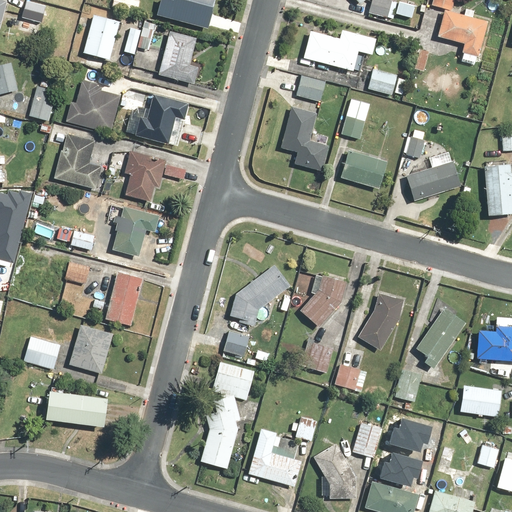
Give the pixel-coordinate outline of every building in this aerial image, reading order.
[(140,1),(135,0),(110,0),(109,8),(137,14),(140,1)] [(166,0),(157,0),(153,16),(205,31),(213,0),(168,0),(168,1),(166,0)] [(431,0),(430,7),(442,10),(435,37),(461,43),(458,54),(461,55),(459,61),(474,65),(484,22),(470,18),(472,11),(461,9),(460,14),(449,12),(451,0),(431,0)] [(44,6),(23,2),(16,31),(37,36),(44,6)] [(117,23),(90,15),(80,54),(107,62),(117,23)] [(143,18),(140,31),(134,50),(143,52),(152,21),(143,18)] [(140,31),(128,27),(120,53),(133,57),(134,50),(140,31)] [(307,32),(300,59),(358,74),(363,54),(368,56),(372,40),(338,31),(336,39),(307,32)] [(193,40),(166,33),(155,76),(191,85),(196,69),(186,66),(193,40)] [(429,52),(418,49),(412,67),(424,71),(429,52)] [(0,92),(15,89),(8,62),(0,63),(0,92)] [(406,78),(395,75),(370,68),(364,90),(389,97),(390,93),(401,96),(406,78)] [(325,82),(298,76),(293,96),(320,103),(325,82)] [(70,99),(65,118),(111,131),(121,93),(102,88),(103,82),(84,77),(77,101),(70,99)] [(39,86),(34,85),(27,117),(47,122),(53,90),(49,89),(51,82),(40,80),(39,86)] [(489,86),(475,83),(473,93),(487,97),(489,86)] [(136,117),(131,136),(165,145),(172,119),(182,121),(187,105),(150,95),(143,119),(136,117)] [(484,99),(473,96),(466,118),(477,122),(484,99)] [(368,103),(350,98),(339,136),(358,141),(368,103)] [(314,113),(288,107),(278,148),(293,152),(290,165),(320,172),(327,146),(307,142),(314,113)] [(424,134),(409,129),(402,155),(417,160),(424,134)] [(511,130),(499,131),(500,153),(511,152),(511,130)] [(62,134),(51,178),(93,188),(99,166),(86,163),(92,141),(62,134)] [(163,161),(127,152),(122,173),(127,174),(122,194),(147,201),(151,186),(156,188),(163,161)] [(344,152),(337,178),(375,189),(382,163),(344,152)] [(448,162),(403,177),(411,201),(456,185),(448,162)] [(508,165),(481,167),(484,216),(511,214),(510,194),(511,194),(511,172),(508,173),(508,165)] [(0,256),(11,259),(32,189),(20,185),(19,190),(9,187),(8,193),(0,191),(0,256)] [(67,194),(60,194),(59,209),(66,210),(67,194)] [(96,197),(87,195),(83,212),(91,214),(96,197)] [(85,199),(77,197),(72,219),(79,220),(85,199)] [(157,215),(121,206),(109,250),(136,257),(143,231),(152,233),(157,215)] [(94,237),(69,231),(66,246),(91,252),(94,237)] [(50,251),(26,245),(23,257),(47,263),(50,251)] [(88,265),(67,261),(63,279),(85,283),(88,265)] [(287,286),(271,265),(232,295),(226,316),(234,318),(233,322),(251,326),(255,311),(287,286)] [(26,271),(19,297),(53,305),(60,280),(26,271)] [(11,273),(1,272),(0,279),(0,290),(8,291),(11,273)] [(140,279),(115,272),(102,319),(127,326),(140,279)] [(316,327),(338,302),(343,281),(319,275),(315,289),(297,310),(316,327)] [(401,299),(375,293),(371,312),(355,336),(377,350),(395,321),(401,299)] [(463,322),(441,307),(413,349),(424,356),(419,363),(430,370),(463,322)] [(111,333),(77,324),(66,365),(99,374),(111,333)] [(475,330),(472,358),(511,361),(511,326),(493,325),(492,331),(475,330)] [(248,336),(226,330),(220,352),(242,359),(248,336)] [(59,346),(28,337),(21,361),(52,370),(59,346)] [(314,339),(307,337),(301,355),(307,357),(304,368),(323,375),(331,350),(313,344),(314,339)] [(218,394),(219,398),(211,400),(214,412),(202,415),(206,429),(197,462),(224,469),(234,429),(233,423),(239,421),(232,397),(244,400),(252,371),(217,362),(209,391),(218,394)] [(365,370),(337,363),(332,385),(359,392),(365,370)] [(419,374),(398,370),(392,399),(412,403),(419,374)] [(496,391),(459,387),(456,413),(493,417),(496,391)] [(44,391),(40,419),(98,426),(102,398),(44,391)] [(288,430),(294,432),(293,437),(309,442),(315,422),(299,417),(297,424),(291,422),(288,430)] [(393,427),(388,442),(421,452),(424,442),(427,443),(432,427),(402,419),(400,428),(393,427)] [(380,430),(358,424),(349,454),(372,460),(380,430)] [(257,429),(245,474),(291,487),(299,461),(268,452),(273,433),(257,429)] [(352,499),(353,476),(332,443),(310,456),(326,483),(326,498),(352,499)] [(497,449),(480,444),(475,464),(492,469),(497,449)] [(506,460),(501,459),(495,488),(511,492),(511,452),(509,452),(506,460)] [(385,462),(380,478),(412,487),(415,477),(419,479),(424,463),(394,454),(391,464),(385,462)] [(368,481),(361,507),(379,511),(410,511),(416,494),(368,481)] [(468,511),(472,501),(431,490),(425,511),(468,511)]
